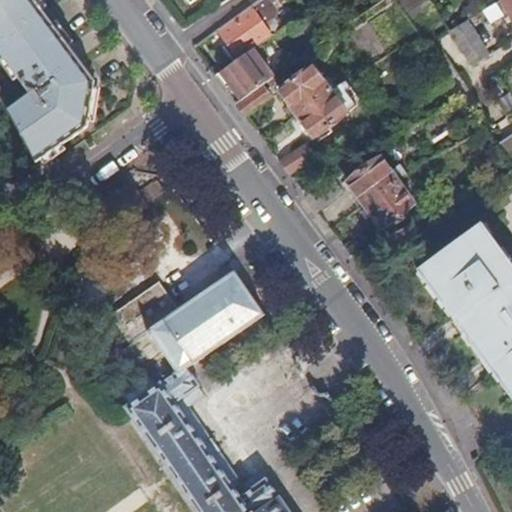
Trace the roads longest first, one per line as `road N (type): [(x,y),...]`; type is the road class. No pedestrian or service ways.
road 1 (tertiary): [(190,98),(397,368),(474,511)]
road 2 (residential): [(190,98),(57,192),(0,197)]
road 3 (tertiary): [(119,0),(190,98)]
